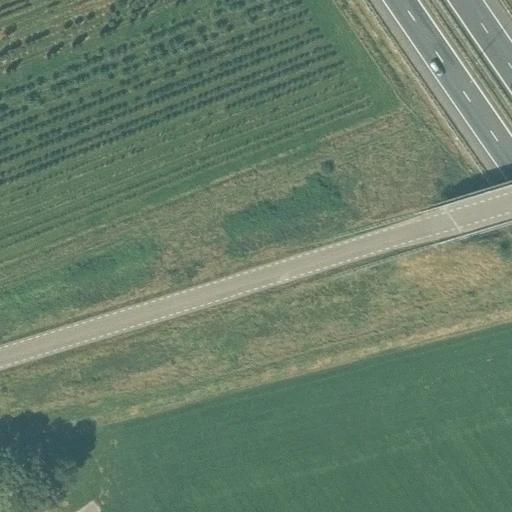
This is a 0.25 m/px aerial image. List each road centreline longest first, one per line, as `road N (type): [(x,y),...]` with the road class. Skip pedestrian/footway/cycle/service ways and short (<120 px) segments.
road 1 (unclassified): [(0,360),(511,204)]
road 2 (motorway): [(413,0),(511,137)]
